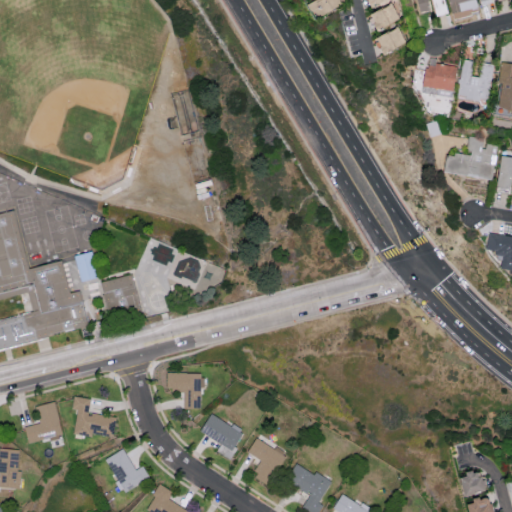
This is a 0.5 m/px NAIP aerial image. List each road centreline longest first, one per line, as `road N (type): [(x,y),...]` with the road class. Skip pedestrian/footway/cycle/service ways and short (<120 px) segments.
road 1 (secondary): [(236,0),(408,277)]
road 2 (secondary): [(433,269),(265,0)]
road 3 (residential): [(253,511),(172,458),(149,425),(129,355)]
road 4 (secondary): [(129,355),(320,301)]
road 5 (secondary): [(408,277),(511,376)]
